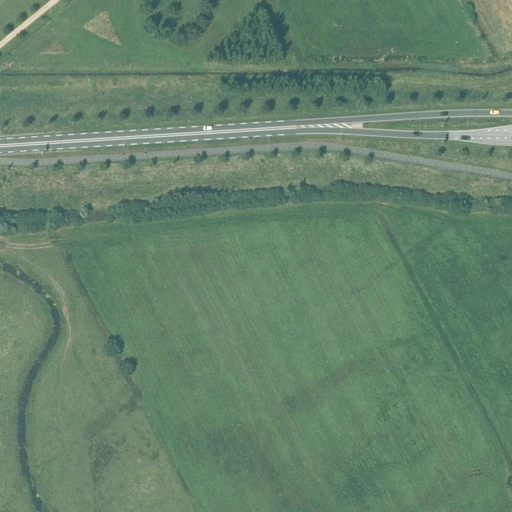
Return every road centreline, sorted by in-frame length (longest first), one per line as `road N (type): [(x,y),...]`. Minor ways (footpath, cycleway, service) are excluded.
road 1 (tertiary): [(0,145),(277,128)]
road 2 (tertiary): [(511,113),(277,128)]
road 3 (tertiary): [(277,128),(511,136)]
